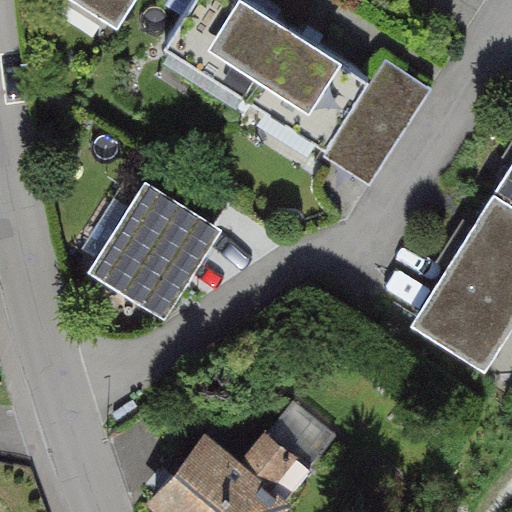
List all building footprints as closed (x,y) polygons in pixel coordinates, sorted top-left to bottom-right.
[(72,0),(119,30),(138,0),(72,0)] [(279,27),(236,0),(200,0),(174,41),(243,84),(279,27)] [(348,69),(279,27),(243,84),(311,127),(348,69)] [(371,187),(432,91),(388,63),(327,159),(371,187)] [(233,204),(164,162),(149,187),(218,229),(233,204)] [(511,217),(511,178),(495,207),(511,217)] [(223,234),(138,181),(84,268),(170,321),(223,234)] [(496,380),(511,353),(511,217),(495,207),(419,333),(496,380)] [(282,511),(294,500),(216,427),(154,493),(174,511),(282,511)]
